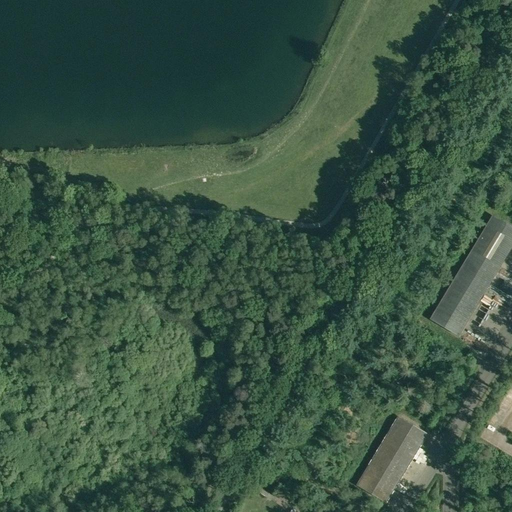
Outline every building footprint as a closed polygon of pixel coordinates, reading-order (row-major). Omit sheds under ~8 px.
[(430,320),(457,336),(511,245),(511,228),(492,217),(430,320)] [(488,299),(493,302),(498,295),(494,291),(488,299)] [(498,316),(493,324),(503,330),(507,323),(511,326),(511,314),(511,315),(509,321),(498,316)] [(357,486),(385,503),(426,435),(398,418),(357,486)] [(257,485),(254,489),(266,497),(269,493),(257,485)]
